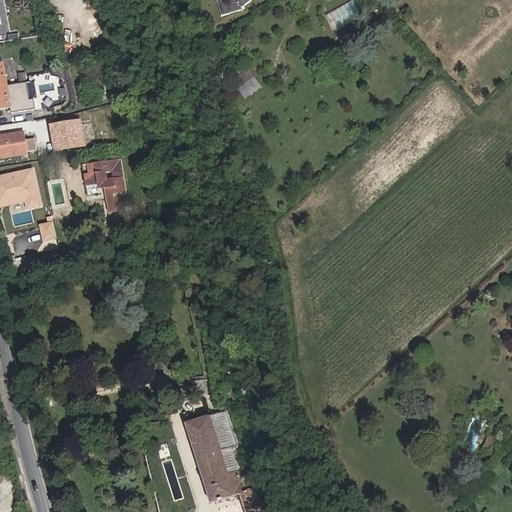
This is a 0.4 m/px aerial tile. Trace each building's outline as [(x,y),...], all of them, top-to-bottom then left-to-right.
[(214,0),(220,19),(242,12),(242,8),(247,0),(214,0)] [(355,1),(328,12),(334,27),(361,17),(355,1)] [(247,64),(233,73),(240,84),(234,87),(242,99),(261,87),(247,64)] [(17,77),(18,88),(25,87),(24,77),(17,77)] [(28,86),(29,89),(48,86),(47,77),(28,79),(28,86)] [(25,87),(18,88),(19,102),(28,101),(26,87),(25,87)] [(73,136),(71,114),(60,116),(63,138),(73,136)] [(26,135),(34,134),(32,122),(25,123),(26,135)] [(23,137),(0,139),(0,158),(26,155),(23,137)] [(125,192),(119,161),(82,169),(88,199),(104,195),(108,214),(120,211),(116,194),(125,192)] [(0,173),(0,207),(25,202),(26,209),(42,206),(35,167),(0,173)] [(54,220),(39,224),(42,241),(57,238),(54,220)] [(184,429),(209,507),(236,498),(240,511),(259,511),(253,490),(241,494),(227,451),(234,449),(223,416),(184,429)] [(496,443),(490,440),(485,453),(490,457),(496,443)]
